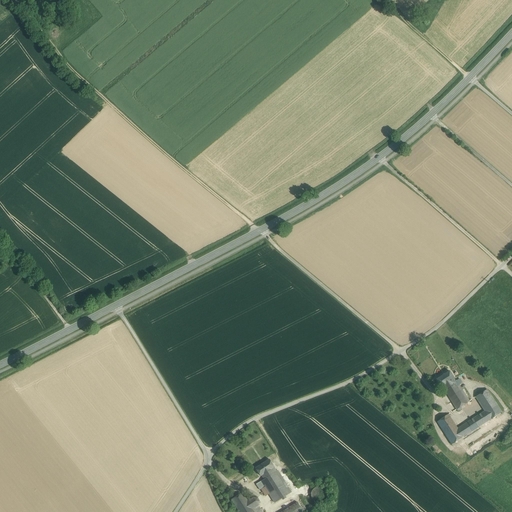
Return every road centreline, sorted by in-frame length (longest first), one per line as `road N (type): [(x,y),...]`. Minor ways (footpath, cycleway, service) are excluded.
road 1 (secondary): [(115,305),(352,176),(469,77)]
road 2 (unclassified): [(501,264),(401,351),(254,418),(208,456)]
road 3 (track): [(401,351),(261,229)]
road 4 (unclassified): [(208,456),(115,305)]
road 5 (track): [(501,264),(379,157)]
road 6 (secondary): [(0,365),(115,305)]
